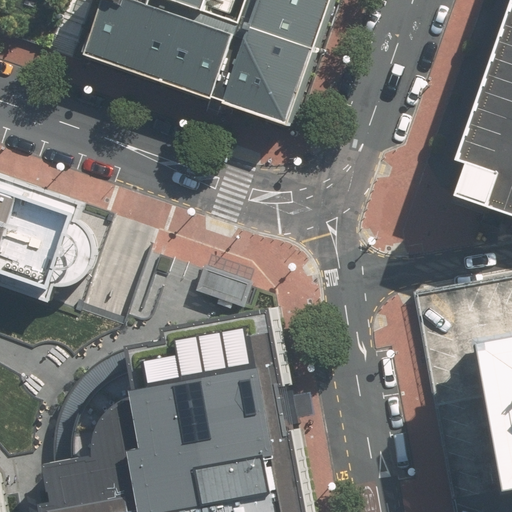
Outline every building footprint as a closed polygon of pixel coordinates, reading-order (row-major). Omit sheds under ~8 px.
[(335,0),(110,0),(92,54),(295,123),(335,0)] [(511,14),(461,158),(473,162),(462,196),(511,212),(511,14)] [(83,218),(87,202),(0,171),(0,282),(53,300),(58,284),(72,286),(85,281),(95,272),(101,260),(101,250),(98,236),(92,226),(83,218)] [(257,283),(208,265),(200,288),(249,305),(257,283)] [(52,511),(316,511),(279,308),(172,326),(174,338),(137,344),(122,350),(107,357),(95,366),(81,379),(71,390),(63,407),(57,426),(55,443),(56,463),(63,499),(50,501),(52,511)] [(511,335),(484,340),(511,487),(511,486),(511,335)] [(0,511),(11,511),(5,474),(0,467),(0,511)]
